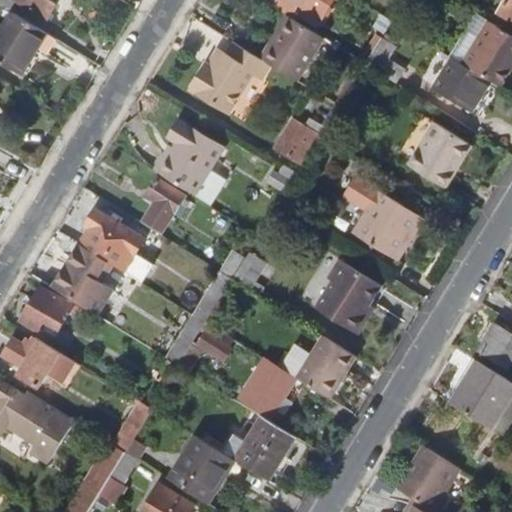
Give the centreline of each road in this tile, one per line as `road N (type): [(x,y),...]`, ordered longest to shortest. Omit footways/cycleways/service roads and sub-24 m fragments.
road 1 (residential): [(324,511),(511,208)]
road 2 (residential): [(0,274),(168,0)]
